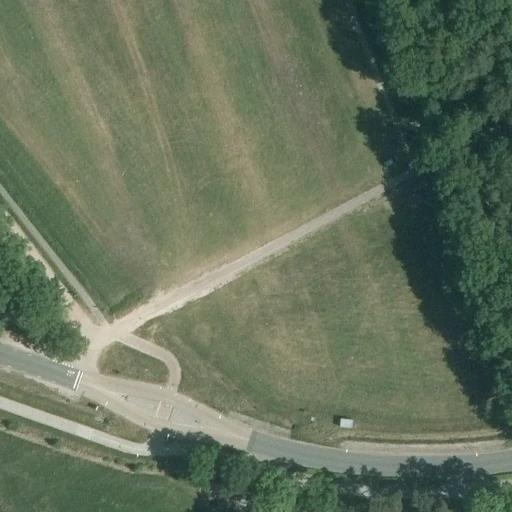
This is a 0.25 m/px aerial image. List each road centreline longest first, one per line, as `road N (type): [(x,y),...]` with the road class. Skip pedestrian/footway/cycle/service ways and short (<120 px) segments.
road 1 (tertiary): [(231,435),(396,470),(511,462)]
road 2 (track): [(0,222),(93,343),(69,378)]
road 3 (tertiary): [(103,389),(159,428),(231,435)]
road 4 (tertiary): [(231,435),(169,397),(103,389)]
